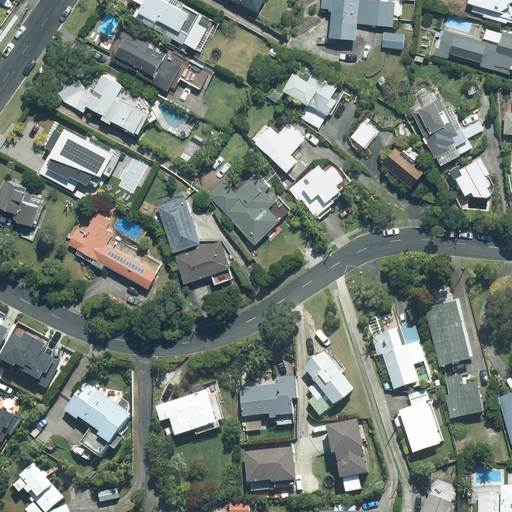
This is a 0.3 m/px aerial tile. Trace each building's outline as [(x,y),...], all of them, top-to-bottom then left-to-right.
[(138,0),(145,4),(142,9),(140,8),(136,16),(199,49),(214,20),(185,5),(184,8),(169,0),(138,0)] [(240,0),(262,11),(268,0),(240,0)] [(324,0),(323,9),(334,10),(332,35),(359,38),(360,22),(395,25),(397,2),(373,0),(324,0)] [(476,3),(475,10),(486,13),(486,16),(511,22),(511,0),(472,0),(472,2),(476,3)] [(501,45),(446,30),(441,47),(437,46),(435,55),(449,58),(449,56),(511,72),(511,32),(504,31),(501,45)] [(185,62),(125,31),(111,57),(171,88),(185,62)] [(407,33),(386,32),(385,46),(406,48),(407,33)] [(296,72),(286,89),(309,102),(301,117),(321,128),(330,113),(332,114),(341,97),(336,94),(340,86),(315,72),(310,80),(296,72)] [(61,91),(66,101),(86,111),(90,105),(108,114),(105,118),(113,122),(115,118),(142,132),(152,112),(120,95),(126,85),(106,74),(96,94),(86,88),(81,80),(61,91)] [(442,97),(414,112),(439,158),(455,149),(453,145),(459,141),(456,136),(462,133),(442,97)] [(370,114),(377,119),(384,108),(377,104),(370,114)] [(377,131),(364,121),(353,137),(366,147),(377,131)] [(37,130),(27,124),(18,138),(29,144),(37,130)] [(271,126),(256,143),(297,178),(307,166),(293,154),(307,139),(290,124),(281,135),(271,126)] [(46,173),(93,198),(107,173),(111,175),(124,152),(91,134),(88,139),(74,132),(71,137),(60,131),(53,145),(64,151),(61,156),(56,153),(46,173)] [(430,169),(399,145),(385,163),(415,188),(430,169)] [(482,158),(464,168),(467,174),(460,177),(470,194),(476,191),(477,193),(480,192),(481,194),(484,193),(485,195),(489,193),(491,196),(495,194),(491,186),(495,184),(489,175),(492,174),(482,158)] [(322,165),(292,189),(301,200),(304,198),(319,216),(346,194),(343,190),(353,181),(338,164),(328,172),(322,165)] [(226,179),(211,194),(258,244),(284,219),(272,207),(278,201),(267,190),(272,186),(259,172),(238,191),(226,179)] [(18,218),(36,224),(45,199),(34,195),(36,190),(8,180),(0,200),(0,204),(20,212),(18,218)] [(188,196),(161,206),(177,251),(204,242),(188,196)] [(80,227),(71,242),(153,288),(161,273),(109,244),(116,231),(109,226),(113,218),(99,210),(87,232),(80,227)] [(223,240),(178,256),(188,283),(215,274),(218,283),(237,276),(223,240)] [(473,359),(459,302),(428,309),(442,366),(473,359)] [(384,354),(396,390),(421,382),(416,365),(428,362),(421,342),(405,348),(399,329),(373,337),(379,355),(384,354)] [(326,353),(307,368),(336,406),(356,390),(326,353)] [(447,396),(452,419),(485,412),(479,382),(467,385),(465,375),(448,379),(451,395),(447,396)] [(279,384),(247,387),(247,391),(243,391),(246,419),(296,414),(294,398),(298,398),(296,376),(279,377),(279,384)] [(133,414),(86,382),(66,411),(78,419),(80,417),(92,426),(80,443),(102,458),(111,445),(117,449),(126,436),(120,432),(133,414)] [(208,389),(158,406),(163,421),(172,418),(178,436),(219,423),(208,389)] [(511,393),(500,397),(511,440),(511,393)] [(428,402),(401,411),(415,453),(442,444),(428,402)] [(1,413),(0,412),(0,449),(18,415),(4,408),(1,413)] [(360,420),(330,426),(335,454),(339,453),(347,492),(363,489),(360,476),(371,474),(360,420)] [(295,448),(247,452),(250,484),(298,479),(295,448)] [(49,511),(66,498),(33,460),(17,473),(20,477),(12,484),(21,493),(27,488),(36,499),(26,508),(29,511),(49,511)] [(452,511),(459,494),(453,492),(454,490),(450,488),(452,485),(435,478),(422,511),(452,511)] [(117,488),(98,492),(101,503),(120,499),(117,488)] [(511,511),(511,488),(505,488),(505,496),(487,496),(487,490),(475,490),(475,502),(479,502),(479,511),(511,511)]
